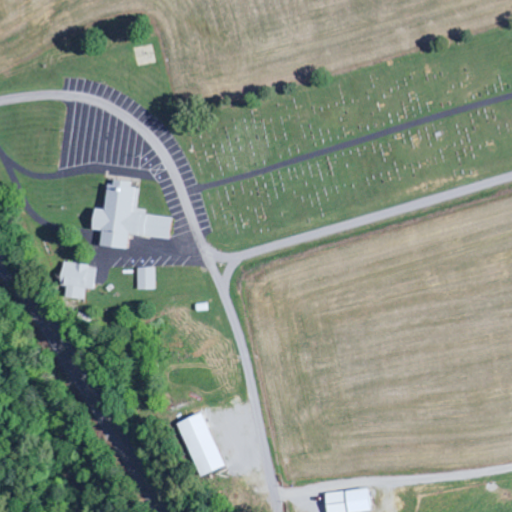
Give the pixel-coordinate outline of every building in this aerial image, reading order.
[(175,219),(138,215),(140,189),(134,189),(134,185),(111,182),(108,211),(98,210),(96,231),(105,232),(103,248),(130,251),(132,236),(172,241),(175,219)] [(87,301),(88,290),(97,291),(100,267),(66,264),(64,287),(70,288),(69,299),(87,301)] [(141,291),(158,291),(157,269),(140,269),(141,291)] [(228,469),(205,415),(180,425),(203,479),(228,469)] [(372,511),(370,490),(328,495),(329,511),(372,511)]
